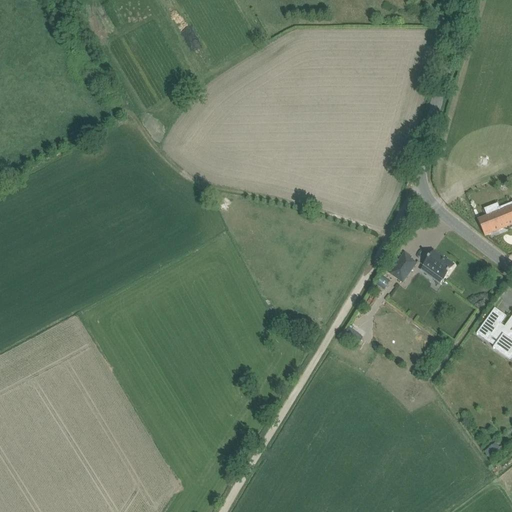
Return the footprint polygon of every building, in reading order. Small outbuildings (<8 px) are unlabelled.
[(485,237),(511,226),(511,203),(499,208),(500,211),(478,221),(485,237)] [(447,261),(434,251),(423,266),(437,276),(434,280),(440,284),(443,280),(444,281),(455,265),(447,260),(447,261)] [(412,258),(405,253),(390,274),(403,283),(417,264),(411,260),(412,258)] [(506,317),(495,309),(477,334),(484,339),(488,334),(498,342),(495,346),(510,357),(511,354),(511,317),(507,325),(508,326),(506,328),(501,325),(506,317)] [(349,320),(346,327),(362,335),(365,328),(349,320)] [(500,449),(496,444),(485,453),(489,458),(500,449)]
